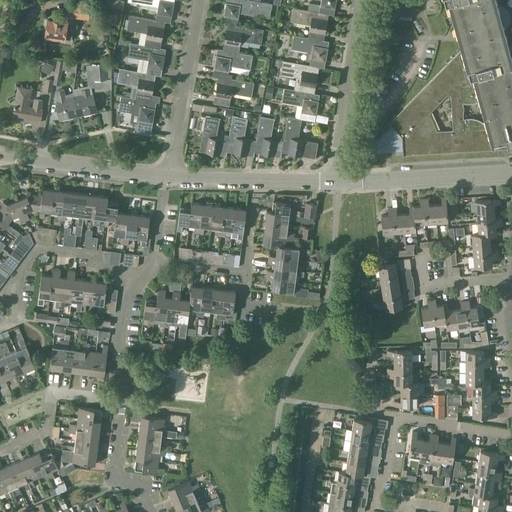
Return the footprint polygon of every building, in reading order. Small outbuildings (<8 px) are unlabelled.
[(172,0),(127,0),(127,2),(157,7),(155,19),(163,20),(163,21),(169,22),(170,15),(171,16),(174,2),(172,1),(172,0)] [(254,0),(227,0),(227,2),(225,1),(223,15),(224,16),(223,22),(229,24),(229,23),(237,24),(239,12),(260,15),(259,16),(265,17),(269,17),(272,3),(260,1),(254,0)] [(320,0),(319,12),(326,13),(332,14),(333,8),(335,8),(335,0),(320,0)] [(444,0),(446,5),(451,3),(463,48),(390,123),(388,122),(391,126),(381,137),(383,141),(382,141),(384,146),(385,146),(387,150),(402,150),(402,155),(403,155),(403,153),(507,146),(508,148),(507,148),(507,149),(511,147),(511,62),(503,28),(505,27),(506,25),(508,23),(508,21),(509,19),(509,16),(508,14),(508,12),(506,10),(505,8),(503,7),(501,6),(499,5),(496,5),(495,0),(444,0)] [(67,16),(71,17),(87,19),(89,7),(69,4),(67,16)] [(310,25),(307,37),(322,39),(323,33),(324,33),(326,19),(325,19),(326,13),(319,12),(292,7),(290,21),(310,25)] [(117,19),(118,11),(102,9),(101,17),(117,19)] [(125,19),(124,24),(127,25),(126,29),(146,33),(144,45),(158,47),(159,41),(160,41),(163,27),(162,27),(163,21),(163,20),(155,19),(129,15),(128,19),(125,19)] [(48,20),(46,35),(63,38),(71,39),(72,30),(70,30),(71,24),(70,24),(71,17),(67,16),(67,22),(48,20)] [(263,29),(237,24),(229,23),(229,24),(228,29),(227,29),(224,43),(225,43),(224,49),(218,49),(238,52),(241,40),(260,44),(263,29)] [(278,32),(277,49),(286,49),(286,33),(278,32)] [(327,40),(322,39),(307,37),(293,34),(291,49),(311,52),(309,65),(317,66),(316,67),(323,68),(324,61),(325,61),(328,47),(326,47),(327,40)] [(158,47),(144,45),(130,42),(127,56),(143,59),(141,72),(153,74),(159,75),(161,69),(162,69),(164,55),(163,55),(164,48),(158,47)] [(238,52),(218,49),(218,55),(216,55),(213,68),(215,69),(213,75),(220,77),(220,76),(231,78),(232,74),(228,74),(229,66),(250,69),(252,55),(238,52)] [(317,66),(309,65),(283,60),(280,74),(296,77),(293,89),(284,88),(312,93),(313,86),(314,87),(317,73),(315,72),(316,67),(317,66)] [(58,61),(56,73),(63,74),(63,70),(69,71),(71,63),(58,61)] [(105,63),(92,64),(94,85),(107,84),(105,63)] [(137,85),(135,98),(149,100),(150,94),(151,94),(153,80),(152,80),(153,74),(141,72),(119,68),(117,82),(137,85)] [(220,76),(220,77),(219,83),(217,82),(215,96),(216,96),(215,103),(228,106),(230,93),(251,96),(254,82),(231,78),(220,76)] [(52,92),(54,80),(46,79),(45,91),(52,92)] [(14,104),(12,114),(28,117),(28,120),(40,122),(42,109),(40,109),(42,100),(34,99),(33,108),(26,106),(27,99),(29,100),(31,89),(18,87),(14,104)] [(96,112),(93,94),(91,88),(73,92),(74,96),(78,116),(96,112)] [(301,112),(300,118),(301,118),(301,119),(315,121),(318,100),(316,100),(318,94),(312,93),(284,88),(281,102),(302,105),(301,112)] [(59,120),(78,116),(74,96),(65,98),(63,89),(56,91),(58,102),(56,103),(59,120)] [(154,101),(149,100),(135,98),(121,95),(118,109),(139,113),(137,124),(136,123),(134,130),(150,133),(155,108),(153,108),(154,101)] [(254,153),(257,133),(255,141),(243,138),(247,118),(246,118),(247,113),(242,112),(241,117),(233,115),(231,126),(226,154),(227,149),(233,150),(232,152),(246,154),(247,153),(254,154),(254,153)] [(226,154),(231,126),(229,136),(224,135),(224,140),(215,138),(219,117),(205,115),(199,149),(205,150),(205,151),(219,154),(219,153),(226,154)] [(274,153),(281,155),(283,141),(270,139),(274,118),(260,116),(257,133),(254,153),(254,150),(260,151),(260,152),(274,155),(274,153)] [(297,139),(301,119),(301,118),(300,118),(287,116),(283,141),(281,155),(282,150),(288,151),(287,153),(301,155),(301,154),(315,156),(318,143),(297,139)] [(45,211),(52,212),(54,190),(43,188),(42,195),(40,210),(39,210),(38,218),(44,219),(45,211)] [(56,220),(61,221),(62,213),(65,191),(54,190),(52,212),(57,213),(56,220)] [(66,214),(72,215),(75,192),(65,191),(62,213),(61,221),(65,221),(66,214)] [(72,215),(79,215),(77,225),(82,226),(82,223),(83,216),(87,194),(75,192),(72,215)] [(26,196),(17,200),(25,221),(30,219),(27,212),(32,210),(32,209),(39,210),(40,210),(42,195),(26,193),(26,196)] [(87,216),(94,217),(97,195),(87,194),(83,216),(82,223),(86,224),(87,216)] [(104,226),(106,204),(107,197),(97,195),(94,217),(100,218),(99,226),(104,226)] [(442,203),(435,204),(436,222),(448,221),(446,196),(445,196),(441,196),(442,203)] [(420,205),(413,205),(415,223),(426,222),(424,198),(420,198),(420,205)] [(427,198),(424,198),(426,222),(436,222),(435,204),(428,204),(427,198)] [(476,211),(495,210),(494,203),(501,202),(500,198),(493,199),(476,200),(476,211)] [(0,218),(8,224),(12,218),(13,218),(19,216),(22,222),(25,221),(17,200),(7,204),(5,203),(0,209),(0,218)] [(276,201),(274,212),(302,216),(302,212),(289,210),(290,204),(290,203),(276,201)] [(199,233),(202,204),(191,202),(190,207),(191,207),(189,225),(195,225),(194,233),(199,233)] [(305,203),(304,216),(313,217),(315,217),(316,204),(305,203)] [(113,234),(117,207),(117,206),(106,204),(104,226),(108,227),(109,219),(115,220),(113,234)] [(210,227),(213,205),(202,204),(199,233),(203,234),(204,227),(210,227)] [(220,236),(224,207),(213,205),(210,227),(216,228),(215,236),(220,236)] [(410,212),(403,213),(404,231),(410,230),(411,235),(416,235),(415,230),(415,223),(413,205),(409,206),(410,212)] [(191,207),(190,207),(180,206),(178,223),(176,231),(182,231),(182,224),(189,225),(191,207)] [(123,245),(128,214),(116,212),(117,207),(113,234),(120,235),(119,244),(123,245)] [(232,230),(235,208),(224,207),(220,236),(224,237),(225,229),(232,230)] [(388,214),(381,215),(382,233),(393,232),(391,207),(388,207),(388,214)] [(395,207),(391,207),(393,232),(404,231),(403,213),(396,213),(395,207)] [(235,208),(232,230),(238,231),(237,238),(242,239),(243,232),(246,209),(235,208)] [(477,222),(502,220),(502,216),(495,217),(495,210),(476,211),(477,222)] [(267,211),(265,222),(287,225),(288,219),(301,220),(302,216),(274,212),(267,211)] [(135,237),(138,215),(128,214),(123,245),(128,245),(129,236),(135,237)] [(138,215),(135,237),(141,238),(140,245),(146,246),(146,239),(149,216),(138,215)] [(0,231),(1,233),(5,228),(11,233),(14,228),(8,224),(0,218),(0,231)] [(478,233),(496,232),(496,224),(502,224),(502,220),(477,222),(478,233)] [(265,222),(264,233),(286,236),(293,237),(294,233),(286,232),(287,225),(265,222)] [(305,228),(303,239),(311,240),(312,229),(305,228)] [(32,232),(36,242),(41,242),(43,230),(37,229),(32,232)] [(20,240),(30,247),(33,243),(29,233),(28,233),(27,231),(23,233),(23,235),(24,235),(23,235),(20,240)] [(13,242),(17,244),(26,251),(30,247),(20,240),(23,235),(24,235),(23,235),(20,232),(13,242)] [(472,244),(490,243),(490,236),(497,236),(496,232),(478,233),(471,233),(472,244)] [(68,246),(70,234),(64,233),(63,237),(61,237),(61,243),(63,244),(63,245),(68,246)] [(262,244),(277,246),(277,245),(285,246),(285,240),(297,242),(298,237),(293,237),(286,236),(264,233),(262,244)] [(473,255),(498,253),(498,249),(491,250),(490,243),(472,244),(473,255)] [(13,250),(10,253),(20,260),(22,257),(26,251),(17,244),(13,250)] [(275,256),(298,259),(298,253),(306,254),(306,253),(309,254),(310,250),(306,249),(299,248),(285,246),(277,245),(277,246),(275,255),(275,256)] [(205,262),(207,250),(201,250),(201,251),(196,251),(195,259),(200,260),(200,262),(205,262)] [(119,264),(121,252),(111,251),(110,263),(119,264)] [(17,264),(20,260),(10,253),(7,257),(4,262),(13,269),(17,264)] [(131,266),(133,254),(124,253),(122,265),(131,266)] [(498,253),(473,255),(474,266),(492,265),(491,258),(498,257),(498,253)] [(274,264),(274,267),(296,270),(304,271),(304,266),(297,265),(298,259),(275,256),(275,255),(268,255),(267,263),(274,264)] [(9,274),(13,269),(4,262),(0,266),(0,267),(0,266),(0,272),(7,277),(9,274)] [(380,277),(397,274),(395,263),(378,266),(380,277)] [(296,270),(274,267),(273,270),(266,269),(265,277),(272,278),(272,277),(295,280),(295,281),(297,281),(298,275),(303,275),(304,271),(296,270)] [(55,308),(59,308),(60,299),(62,277),(60,276),(61,269),(53,268),(52,275),(49,298),(56,298),(55,308)] [(65,300),(71,300),(74,278),(75,271),(67,270),(66,277),(62,277),(60,299),(59,308),(63,309),(65,300)] [(49,298),(52,275),(41,274),(38,296),(37,304),(42,304),(43,297),(49,298)] [(381,287),(399,285),(397,274),(380,277),(381,287)] [(271,289),(296,292),(296,296),(308,297),(309,289),(301,288),(294,287),(295,281),(295,280),(272,277),(272,278),(271,289)] [(76,312),(80,312),(81,302),(84,279),(74,278),(71,300),(77,301),(76,312)] [(86,302),(92,303),(95,281),(84,279),(81,302),(80,312),(85,313),(86,302)] [(98,311),(102,311),(103,304),(104,299),(105,288),(106,288),(111,288),(112,289),(113,279),(105,279),(102,281),(95,281),(92,303),(99,304),(98,311)] [(190,299),(189,308),(191,308),(195,309),(194,316),(198,317),(199,309),(202,287),(191,285),(191,288),(189,299),(190,299)] [(383,298),(400,295),(399,285),(381,287),(383,298)] [(199,309),(198,317),(199,317),(203,317),(204,310),(210,311),(213,288),(202,287),(199,309)] [(156,300),(154,321),(160,322),(160,326),(164,327),(168,296),(165,296),(166,289),(161,288),(158,288),(157,295),(156,300)] [(213,288),(210,311),(216,312),(216,319),(220,319),(221,312),(223,289),(216,288),(213,288)] [(221,312),(220,319),(225,320),(225,313),(232,314),(235,291),(223,289),(221,312)] [(168,296),(164,327),(169,327),(169,326),(175,326),(178,298),(180,298),(181,291),(172,290),(171,297),(168,296)] [(400,295),(383,298),(385,309),(402,306),(400,295)] [(178,298),(175,326),(180,327),(179,337),(186,338),(186,335),(186,329),(187,322),(188,317),(189,308),(190,299),(189,299),(180,298),(178,298)] [(445,321),(442,304),(436,305),(435,298),(430,299),(434,323),(445,322),(445,321)] [(143,316),(142,324),(147,324),(148,321),(154,321),(156,300),(146,299),(143,316)] [(423,325),(434,323),(430,299),(427,299),(428,306),(421,307),(423,325)] [(457,326),(468,325),(464,300),(460,301),(461,307),(454,309),(457,326)] [(464,300),(468,325),(479,323),(478,318),(485,317),(483,306),(476,307),(476,305),(469,306),(468,300),(464,300)] [(457,326),(454,309),(448,310),(446,303),(442,304),(445,321),(445,322),(446,328),(457,326)] [(103,304),(102,311),(114,313),(115,306),(103,304)] [(36,315),(35,321),(58,323),(58,317),(49,316),(49,314),(37,313),(37,315),(36,315)] [(67,327),(55,326),(54,331),(54,334),(64,335),(66,335),(67,327)] [(470,341),(470,347),(478,347),(489,347),(486,331),(480,332),(482,341),(478,341),(470,341)] [(21,347),(16,350),(25,370),(35,366),(23,339),(21,334),(16,336),(18,341),(21,347)] [(62,370),(66,335),(64,335),(64,338),(60,337),(60,340),(59,347),(52,346),(49,368),(62,370)] [(72,371),(75,349),(68,348),(69,341),(69,336),(66,335),(62,370),(72,371)] [(140,339),(139,347),(150,348),(151,340),(140,339)] [(83,372),(87,343),(81,343),(81,349),(75,349),(72,371),(83,372)] [(93,373),(96,351),(89,350),(90,344),(87,343),(83,372),(93,373)] [(96,351),(93,373),(104,375),(108,346),(103,345),(102,352),(96,351)] [(7,346),(3,348),(14,375),(25,370),(16,350),(10,352),(7,346)] [(0,352),(2,356),(0,356),(0,367),(5,379),(14,375),(3,348),(0,348),(0,352)] [(394,354),(394,360),(411,360),(418,360),(417,354),(411,354),(411,350),(387,350),(387,354),(394,354)] [(465,361),(490,361),(490,357),(483,357),(483,350),(465,350),(465,361)] [(387,368),(387,372),(411,372),(411,360),(394,360),(394,368),(387,368)] [(490,365),(490,361),(465,361),(465,372),(483,372),(484,365),(490,365)] [(411,383),(411,372),(387,372),(387,376),(394,376),(394,382),(411,383)] [(483,379),(483,372),(465,372),(465,383),(472,383),(490,383),(490,379),(483,379)] [(418,383),(411,383),(394,382),(394,387),(400,387),(400,393),(418,393),(418,383)] [(490,390),(490,383),(472,383),(472,394),(497,394),(497,390),(490,390)] [(418,405),(418,393),(400,393),(400,401),(394,401),(394,405),(418,405)] [(443,394),(434,394),(434,406),(444,406),(444,400),(443,394)] [(461,394),(446,394),(446,404),(452,404),(457,404),(461,404),(461,394)] [(497,398),(497,394),(472,394),(472,404),(490,404),(490,398),(497,398)] [(452,404),(446,404),(446,416),(457,416),(457,404),(452,404)] [(490,404),(472,404),(472,416),(475,416),(475,418),(485,418),(485,416),(497,416),(497,412),(490,411),(490,404)] [(78,412),(78,418),(100,421),(101,410),(79,407),(72,406),(71,411),(78,412)] [(141,415),(140,426),(162,429),(169,430),(170,425),(162,424),(163,418),(141,415)] [(353,418),(352,429),(369,431),(370,427),(374,427),(375,425),(386,427),(388,419),(371,417),(371,421),(353,418)] [(69,424),(69,428),(76,429),(99,431),(100,421),(78,418),(77,424),(69,423),(69,424)] [(140,426),(138,437),(160,439),(161,436),(176,438),(177,431),(175,431),(169,430),(162,429),(140,426)] [(76,433),(75,440),(97,442),(99,431),(76,429),(69,428),(68,432),(76,433)] [(372,439),(372,437),(369,436),(369,431),(352,429),(350,439),(372,443),(372,439)] [(419,456),(422,438),(415,437),(417,431),(412,430),(408,454),(419,456)] [(429,464),(430,458),(434,433),(430,433),(429,439),(422,438),(419,456),(418,463),(429,464)] [(441,460),(444,442),(437,441),(438,434),(434,433),(430,458),(441,460)] [(444,442),(441,460),(452,461),(456,437),(451,436),(450,443),(444,442)] [(159,450),(167,451),(167,447),(160,446),(160,439),(138,437),(137,447),(159,450)] [(367,448),(371,449),(371,447),(372,443),(350,439),(348,450),(366,452),(367,448)] [(63,444),(62,449),(74,450),(96,453),(97,442),(75,440),(74,446),(67,445),(63,444)] [(136,458),(158,461),(158,455),(166,456),(167,451),(159,450),(137,447),(136,458)] [(94,464),(96,453),(74,450),(62,449),(61,460),(94,464)] [(364,464),(366,452),(348,450),(347,461),(364,464)] [(478,460),(496,463),(497,457),(503,458),(504,454),(480,450),(478,460)] [(42,459),(41,456),(39,452),(29,456),(38,477),(44,474),(47,481),(51,479),(42,459)] [(42,459),(51,479),(55,478),(52,471),(58,468),(52,455),(51,452),(41,456),(42,459)] [(32,479),(38,477),(29,456),(19,461),(31,488),(35,486),(32,479)] [(156,472),(164,473),(165,468),(157,467),(158,461),(136,458),(134,469),(156,472)] [(495,471),(496,463),(478,460),(477,471),(501,475),(501,472),(495,471)] [(27,490),(31,488),(19,461),(9,465),(18,485),(24,483),(27,490)] [(363,475),(364,464),(347,461),(345,472),(363,475)] [(73,462),(58,468),(61,473),(75,466),(73,462)] [(12,488),(18,485),(9,465),(0,468),(0,471),(11,496),(15,495),(12,488)] [(460,469),(460,468),(459,468),(454,467),(453,475),(465,477),(466,470),(460,469)] [(7,498),(11,496),(0,471),(0,492),(4,491),(7,498)] [(338,471),(337,481),(354,484),(356,474),(363,475),(345,472),(338,471)] [(500,479),(501,475),(477,471),(475,481),(493,484),(493,478),(500,479)] [(172,499),(199,487),(198,483),(191,486),(188,480),(167,488),(172,499)] [(330,491),(330,492),(352,495),(354,484),(337,481),(332,480),(330,491)] [(468,487),(468,492),(473,493),(480,495),(497,497),(498,493),(491,492),(493,484),(475,481),(474,488),(468,487)] [(412,499),(411,483),(398,483),(398,487),(400,487),(401,500),(412,499)] [(176,509),(197,500),(194,494),(201,491),(199,487),(172,499),(176,509)] [(328,502),(351,506),(352,495),(330,492),(328,502)] [(15,502),(18,508),(34,500),(31,495),(15,502)] [(472,500),(472,503),(478,504),(502,509),(503,505),(496,504),(497,497),(480,495),(479,501),(472,500)] [(122,509),(116,511),(128,511),(123,499),(118,501),(122,509)] [(177,511),(195,511),(208,507),(206,503),(199,505),(197,500),(176,509),(177,511)] [(69,511),(68,507),(67,507),(65,502),(61,504),(63,510),(63,509),(64,511),(69,511)] [(349,511),(351,506),(328,502),(326,511),(349,511)]
